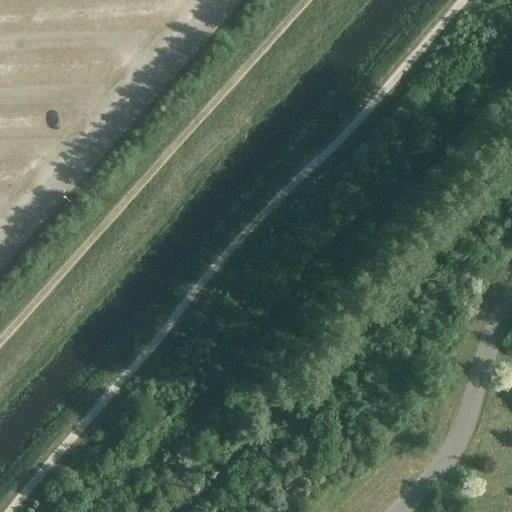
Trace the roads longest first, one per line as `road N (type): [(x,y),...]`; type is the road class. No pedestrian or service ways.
road 1 (unknown): [(182,511),(511,162)]
road 2 (unclassified): [(228,0),(0,252)]
